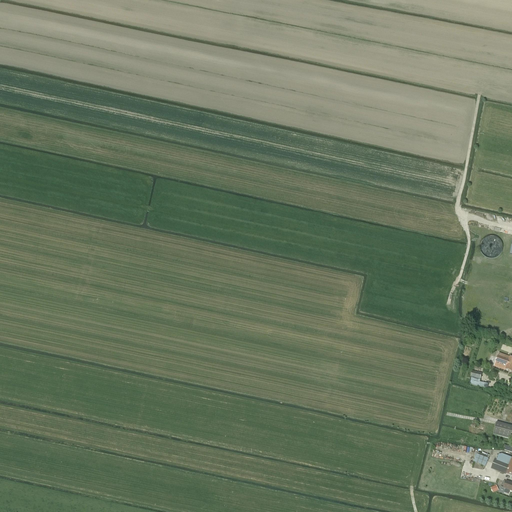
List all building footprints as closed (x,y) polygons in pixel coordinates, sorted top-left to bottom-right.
[(502,250),(503,247),(502,244),(501,242),(499,239),(497,237),(494,236),(491,236),(489,236),(486,237),(483,239),(482,242),(481,244),(480,247),(481,250),(482,253),(483,255),(486,257),(489,258),(491,259),(494,258),(497,257),(499,255),(501,253),(502,250)] [(511,372),(511,358),(499,354),(495,367),(511,372)] [(472,372),(469,385),(482,388),(487,389),(487,385),(483,384),(480,383),(482,374),(472,372)] [(511,439),(511,426),(496,423),(493,435),(511,439)] [(477,455),(474,463),(486,467),(488,459),(477,455)] [(506,474),(510,464),(495,459),(491,469),(506,474)] [(511,491),(511,483),(508,482),(508,483),(504,481),(502,486),(506,488),(505,489),(511,491)]
